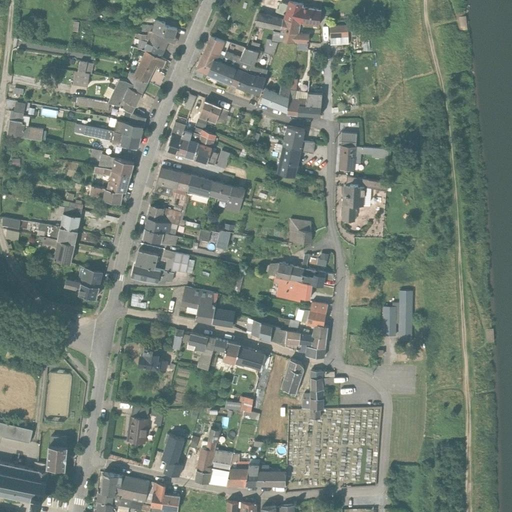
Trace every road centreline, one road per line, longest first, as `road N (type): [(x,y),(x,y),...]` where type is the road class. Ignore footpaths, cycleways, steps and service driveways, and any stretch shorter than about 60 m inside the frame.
road 1 (track): [(468,511),(457,224),(424,0)]
road 2 (residential): [(335,363),(384,389),(380,485),(258,491)]
road 3 (residential): [(112,306),(335,363)]
road 4 (residential): [(126,233),(241,259),(290,256),(333,235)]
road 5 (track): [(0,334),(41,345),(77,337),(32,292),(0,231)]
road 6 (residential): [(258,491),(86,456)]
road 7 (residential): [(126,233),(177,75)]
road 8 (residential): [(177,75),(330,126)]
road 9 (track): [(90,434),(41,425),(45,344)]
road 10 (residential): [(333,235),(340,269),(335,363)]
